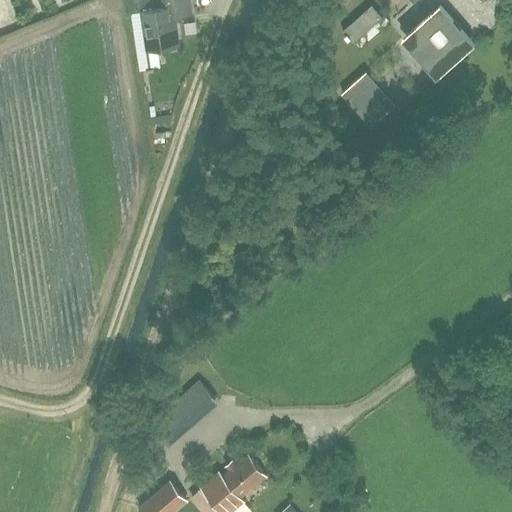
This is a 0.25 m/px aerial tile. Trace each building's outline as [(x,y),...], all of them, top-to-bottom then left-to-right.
[(191,10),(189,0),(163,0),(165,8),(155,9),(153,0),(131,0),(133,12),(143,11),(148,50),(179,46),(174,17),(188,15),(191,10)] [(437,76),(475,42),(440,3),(402,37),(437,76)] [(342,30),(353,43),(383,16),(372,4),(342,30)] [(371,126),(396,104),(367,71),(342,93),(371,126)] [(207,383),(157,432),(169,444),(219,396),(207,383)] [(240,496),(266,474),(249,453),(223,475),(220,471),(202,485),(224,511),(228,511),(243,499),(240,496)] [(173,511),(188,499),(170,479),(138,506),(142,511),(173,511)]
